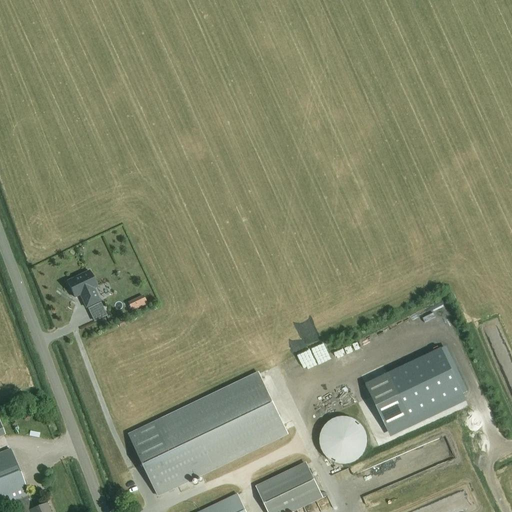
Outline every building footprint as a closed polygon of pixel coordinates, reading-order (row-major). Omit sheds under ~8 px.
[(85,276),(63,286),(71,302),(76,300),(83,312),(96,306),(90,293),(93,292),(85,276)] [(148,295),(132,300),(135,310),(151,305),(148,295)] [(444,372),(367,406),(388,453),(466,417),(444,372)] [(260,375),(129,436),(157,496),(288,435),(260,375)] [(353,393),(342,399),(346,407),(357,401),(353,393)] [(329,422),(322,430),(320,441),(322,451),(328,459),(338,464),(348,464),(358,460),(365,452),(367,442),(365,431),(359,423),(350,418),(339,418),(329,422)] [(49,511),(47,506),(35,511),(12,451),(0,455),(0,509),(15,504),(18,511),(49,511)] [(306,467),(263,487),(274,511),(293,511),(321,499),(306,467)] [(246,511),(239,495),(203,511),(246,511)]
